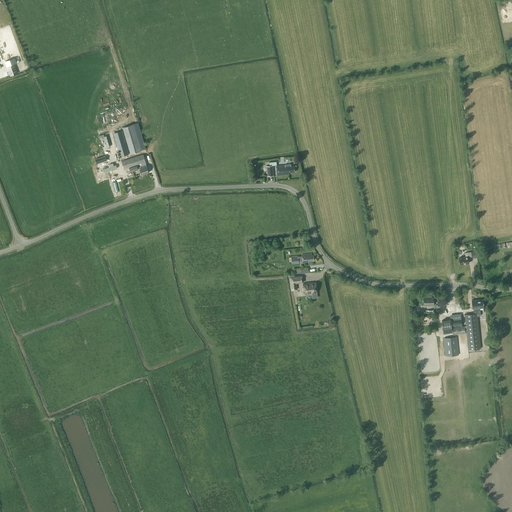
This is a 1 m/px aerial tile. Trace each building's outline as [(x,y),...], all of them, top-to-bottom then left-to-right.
[(142,150),(134,124),(123,127),(131,154),(142,150)] [(129,154),(122,130),(113,133),(120,157),(129,154)] [(141,175),(149,173),(144,154),(121,160),(124,168),(141,163),(142,168),(139,169),(141,175)] [(277,165),(276,161),(269,162),(269,165),(266,166),(267,176),(274,175),(273,165),(277,165)] [(107,172),(119,167),(116,162),(111,164),(111,166),(105,168),(107,172)] [(277,175),(289,174),(289,172),(295,172),(294,166),(291,166),(291,164),(285,165),(276,166),(277,175)] [(511,241),(495,244),(496,250),(511,247),(511,241)] [(468,258),(472,257),(471,252),(465,252),(465,257),(459,257),(460,264),(469,263),(468,258)] [(308,260),(314,260),(313,254),(311,255),(311,254),(302,254),(302,256),(298,256),(291,257),(292,263),(299,263),(298,261),(302,261),(302,262),(308,262),(308,260)] [(304,283),(303,276),(290,277),(291,290),(297,289),(297,283),(304,283)] [(317,292),(316,283),(314,283),(314,282),(303,283),(304,294),(313,293),(312,293),(317,292)] [(434,305),(434,297),(423,297),(423,306),(434,305)] [(466,330),(468,349),(480,348),(477,316),(480,316),(480,307),(484,307),(483,299),(472,300),(473,309),(474,309),(474,313),(465,314),(466,326),(466,330)] [(462,325),(461,318),(442,320),(443,333),(449,333),(449,331),(452,331),(453,335),(453,337),(444,338),(446,356),(459,355),(457,336),(455,337),(455,334),(465,333),(465,330),(466,330),(466,326),(465,326),(452,327),(452,326),(462,325)]
